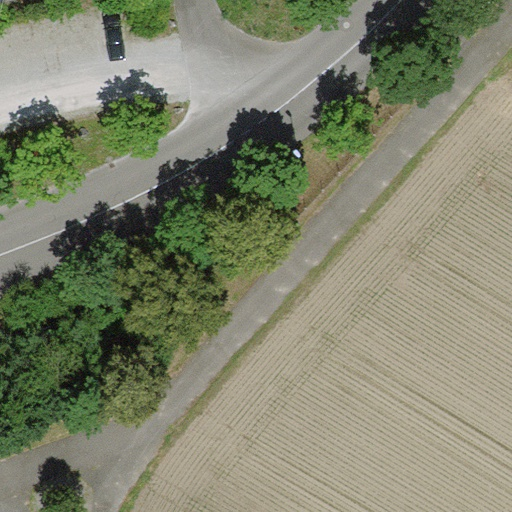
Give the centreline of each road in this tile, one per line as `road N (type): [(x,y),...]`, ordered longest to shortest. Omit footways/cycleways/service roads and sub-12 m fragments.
road 1 (track): [(102,511),(153,421),(511,26)]
road 2 (unclassified): [(400,0),(279,109),(181,174),(0,254)]
road 3 (track): [(153,421),(0,481)]
